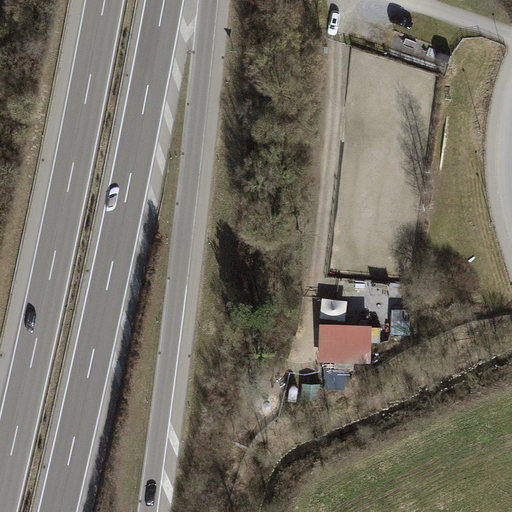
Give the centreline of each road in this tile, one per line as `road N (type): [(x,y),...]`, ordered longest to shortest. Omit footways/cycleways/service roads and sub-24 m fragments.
road 1 (motorway): [(56,511),(165,0)]
road 2 (motorway): [(149,511),(209,0)]
road 3 (motorway): [(106,0),(0,502)]
